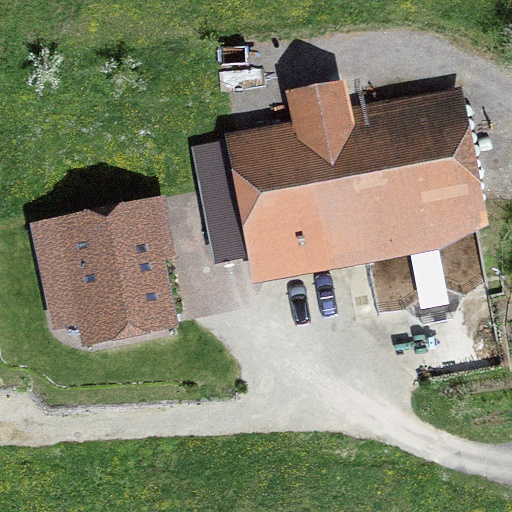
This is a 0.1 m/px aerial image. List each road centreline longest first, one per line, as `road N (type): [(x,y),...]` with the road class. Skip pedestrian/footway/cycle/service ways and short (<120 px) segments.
road 1 (track): [(290,399),(198,283),(186,146),(211,95),(297,67)]
road 2 (track): [(0,444),(290,399)]
